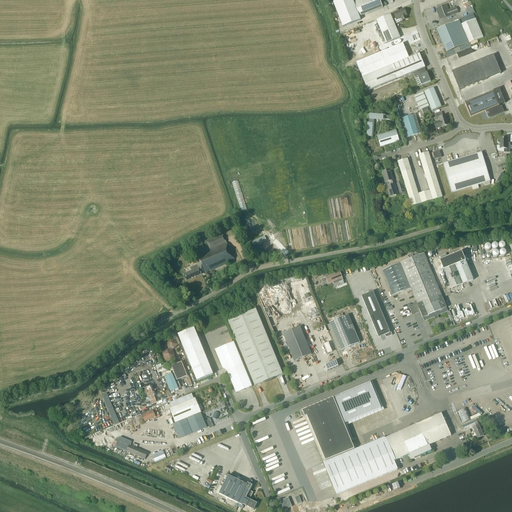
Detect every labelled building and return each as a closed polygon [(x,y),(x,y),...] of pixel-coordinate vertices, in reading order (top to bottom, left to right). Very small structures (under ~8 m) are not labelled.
[(379,0),(360,0),(354,3),(352,0),(339,0),(333,3),(343,27),(360,20),(359,16),(383,7),(379,0)] [(458,13),(456,7),(449,10),(446,5),(437,8),(441,20),(458,13)] [(407,16),(407,14),(406,12),(405,12),(404,9),(394,13),(396,20),(401,18),(402,21),(407,19),(406,16),(407,16)] [(386,44),(400,38),(390,14),(372,22),(376,31),(380,29),(386,44)] [(475,19),(461,25),(469,43),(483,38),(475,19)] [(469,44),(459,21),(436,31),(446,53),(469,44)] [(416,71),(418,76),(421,85),(431,81),(427,72),(426,73),(424,68),(425,68),(419,54),(409,58),(403,44),(356,63),(368,91),(416,71)] [(451,72),(459,90),(486,79),(479,61),(451,72)] [(441,107),(433,88),(424,92),(432,111),(441,107)] [(465,103),(470,117),(485,111),(488,118),(502,112),(499,105),(505,103),(499,88),(465,103)] [(423,93),(414,96),(419,110),(421,109),(423,113),(428,111),(427,107),(429,107),(423,93)] [(434,124),(435,129),(448,125),(446,116),(443,116),(442,112),(434,115),(436,119),(439,118),(440,122),(434,124)] [(408,137),(421,133),(415,114),(402,118),(408,137)] [(392,116),(370,115),(370,119),(369,119),(367,136),(372,136),(373,119),(391,121),(392,116)] [(381,146),(398,140),(395,131),(378,136),(381,146)] [(500,139),(499,139),(498,140),(498,141),(498,142),(499,143),(500,143),(500,149),(504,149),(504,153),(510,153),(510,145),(507,145),(507,139),(500,139)] [(440,151),(433,153),(435,159),(441,157),(440,151)] [(419,155),(420,160),(430,157),(428,152),(419,155)] [(443,164),(452,193),(490,181),(482,152),(443,164)] [(422,165),(431,162),(430,157),(420,160),(422,165)] [(409,164),(407,159),(398,162),(399,167),(409,164)] [(422,165),(423,170),(433,167),(431,162),(422,165)] [(410,169),(409,164),(399,167),(401,172),(410,169)] [(425,175),(435,172),(433,167),(423,170),(425,175)] [(412,174),(410,169),(401,172),(402,177),(412,174)] [(397,195),(394,185),(389,170),(382,172),(390,197),(397,195)] [(425,175),(427,180),(436,177),(435,172),(425,175)] [(413,179),(412,174),(402,177),(404,182),(413,179)] [(428,185),(438,182),(436,177),(427,180),(428,185)] [(415,184),(413,179),(404,182),(405,187),(415,184)] [(428,185),(430,190),(439,187),(438,182),(428,185)] [(417,189),(415,184),(405,187),(407,192),(417,189)] [(426,202),(442,197),(439,187),(430,190),(423,192),(426,202)] [(418,194),(417,189),(407,192),(409,197),(418,194)] [(423,192),(418,194),(409,197),(412,207),(426,202),(423,192)] [(211,271),(234,260),(223,234),(206,241),(210,250),(193,257),(197,266),(193,267),(190,268),(191,271),(183,275),(186,281),(201,274),(201,273),(204,271),(205,274),(208,272),(208,271),(210,270),(211,271)] [(252,242),(254,246),(266,241),(264,236),(252,242)] [(461,252),(450,256),(462,285),(473,280),(461,252)] [(412,315),(420,312),(424,321),(434,317),(435,319),(439,318),(438,315),(448,311),(443,299),(424,253),(400,263),(377,273),(387,298),(411,288),(417,304),(409,307),(412,315)] [(462,285),(450,256),(440,261),(451,289),(462,285)] [(327,282),(328,284),(333,283),(333,284),(343,281),(340,272),(325,277),(325,278),(321,280),(322,283),(327,282)] [(386,337),(392,335),(387,323),(386,323),(373,291),(361,296),(378,337),(385,335),(386,337)] [(503,304),(511,302),(510,296),(502,297),(503,304)] [(272,380),(274,378),(283,374),(256,309),(228,321),(254,386),(263,382),(266,382),(269,382),(272,380)] [(360,343),(348,315),(330,323),(341,350),(360,343)] [(299,327),(283,334),(294,361),(311,354),(299,327)] [(197,381),(213,374),(194,328),(178,334),(197,381)] [(177,338),(175,332),(170,334),(172,339),(170,339),(167,343),(169,348),(164,354),(166,359),(171,360),(174,356),(172,351),(177,345),(175,339),(177,338)] [(236,393),(252,387),(234,342),(215,350),(223,368),(227,371),(236,393)] [(334,345),(324,349),(326,354),(336,350),(334,345)] [(337,361),(325,365),(327,371),(339,366),(337,361)] [(171,366),(177,381),(188,377),(182,362),(171,366)] [(176,391),(179,390),(172,374),(165,377),(170,391),(175,390),(176,391)] [(403,397),(410,394),(402,375),(395,378),(403,397)] [(451,436),(441,414),(385,439),(384,438),(355,450),(344,424),(381,408),(370,383),(307,409),(306,409),(301,411),(303,415),(304,415),(323,462),(337,494),(397,469),(394,461),(395,460),(408,455),(410,460),(414,458),(420,456),(431,451),(429,445),(451,436)] [(144,388),(151,403),(156,401),(150,386),(144,388)] [(175,423),(191,417),(192,420),(195,419),(194,416),(201,412),(195,398),(169,409),(175,423)] [(471,419),(466,408),(458,411),(463,423),(471,419)] [(153,410),(142,415),(145,421),(155,417),(153,410)] [(476,426),(475,423),(466,427),(465,425),(462,426),(465,432),(472,428),(477,439),(484,436),(479,425),(476,426)] [(148,453),(129,445),(126,452),(145,459),(148,453)] [(220,486),(216,493),(238,503),(242,505),(243,503),(252,485),(248,483),(247,485),(228,475),(222,487),(220,486)] [(249,491),(243,503),(247,504),(246,506),(254,510),(257,503),(250,499),(253,492),(249,491)] [(284,510),(292,507),(288,497),(280,501),(284,510)]
